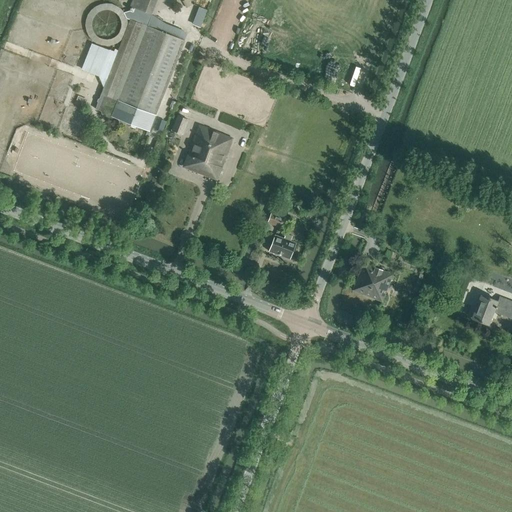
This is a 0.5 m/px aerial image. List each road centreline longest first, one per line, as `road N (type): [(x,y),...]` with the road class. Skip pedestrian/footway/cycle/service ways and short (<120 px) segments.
road 1 (unclassified): [(305,323),(427,0)]
road 2 (tertiary): [(305,323),(0,207)]
road 3 (tertiary): [(511,403),(305,323)]
road 4 (unclassified): [(233,511),(297,342)]
road 5 (unknown): [(219,48),(385,111)]
road 6 (unknown): [(189,30),(143,147)]
